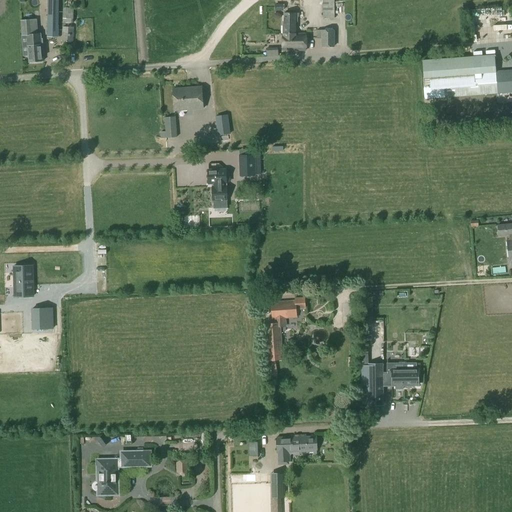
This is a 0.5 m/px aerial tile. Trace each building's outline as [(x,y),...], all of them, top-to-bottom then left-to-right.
[(47,0),(47,37),(58,37),(58,0),(47,0)] [(323,20),(333,19),(332,0),(327,0),(322,0),(323,20)] [(495,3),(495,16),(503,16),(503,3),(495,3)] [(60,14),(67,15),(69,6),(62,4),(60,14)] [(488,33),(493,33),(493,12),(482,12),(482,28),(488,28),(488,33)] [(281,34),(282,34),(294,34),(294,33),(294,13),(282,13),(282,25),(281,25),(281,34)] [(32,20),(20,20),(21,36),(27,36),(28,62),(42,61),(40,34),(33,35),(32,20)] [(61,38),(61,44),(61,49),(73,50),(72,43),(71,43),(72,39),(73,24),(62,23),(62,38),(61,38)] [(335,30),(323,30),(323,47),(335,47),(335,30)] [(305,33),(294,33),(294,34),(282,34),(282,51),(306,51),(305,33)] [(426,77),(422,77),(423,99),(511,92),(511,74),(503,75),(503,71),(499,71),(498,55),(425,60),(426,77)] [(201,87),(172,89),(174,111),(203,109),(201,87)] [(229,134),(227,116),(215,118),(217,136),(229,134)] [(175,118),(165,119),(166,138),(176,138),(175,118)] [(154,122),(93,124),(93,140),(105,140),(106,146),(155,144),(154,122)] [(255,156),(239,156),(240,176),(255,175),(255,156)] [(225,169),(207,170),(208,184),(211,184),(212,204),(220,203),(220,212),(227,211),(225,169)] [(90,190),(154,188),(153,171),(126,172),(126,178),(90,180),(90,190)] [(470,217),(469,221),(470,227),(478,226),(478,217),(470,217)] [(511,224),(496,226),(498,237),(507,236),(508,241),(506,241),(508,262),(510,262),(511,268),(511,224)] [(7,247),(8,258),(28,257),(27,247),(7,247)] [(32,266),(13,266),(14,297),(33,297),(32,266)] [(274,324),(265,324),(267,360),(281,360),(279,327),(284,327),(284,318),(296,317),(295,310),(305,309),(304,298),(294,299),(294,302),(271,303),(271,319),(274,319),(274,324)] [(52,329),(52,309),(32,309),(32,330),(52,329)] [(362,332),(371,332),(371,322),(362,322),(362,332)] [(277,375),(275,360),(266,361),(268,377),(277,375)] [(368,367),(361,367),(361,403),(368,403),(368,405),(383,405),(382,385),(395,385),(395,389),(402,389),(402,385),(418,385),(417,383),(420,383),(420,376),(417,376),(417,368),(416,368),(416,364),(404,364),(404,369),(387,369),(387,374),(382,374),(382,364),(368,365),(368,367)] [(230,433),(230,442),(238,442),(238,433),(230,433)] [(278,439),(277,439),(278,455),(279,463),(289,463),(289,455),(317,455),(317,450),(319,450),(319,443),(317,443),(317,438),(307,438),(307,437),(291,437),(291,439),(278,439)] [(92,484),(91,486),(91,489),(92,491),(94,492),(96,492),(96,498),(119,497),(118,469),(151,468),(150,452),(119,452),(119,460),(94,460),(95,483),(94,483),(92,484)] [(176,464),(176,473),(179,475),(185,475),(188,473),(188,463),(185,460),(179,461),(176,464)] [(283,500),(282,475),(271,475),(271,500),(283,500)]
